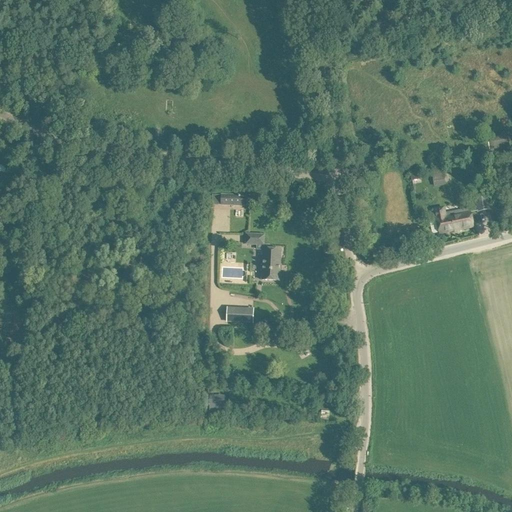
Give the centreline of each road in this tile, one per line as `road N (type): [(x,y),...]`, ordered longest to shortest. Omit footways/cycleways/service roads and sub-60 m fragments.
road 1 (unclassified): [(354,274),(342,196),(324,177),(117,151),(41,133),(0,113)]
road 2 (unclassified): [(352,511),(365,396),(354,274)]
road 3 (unclassified): [(354,274),(511,234)]
road 4 (track): [(336,183),(320,55)]
